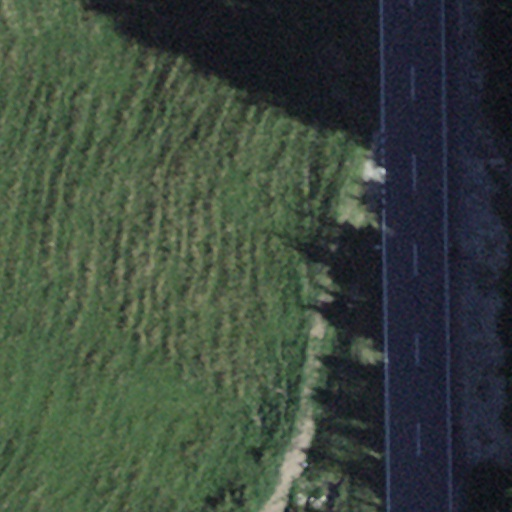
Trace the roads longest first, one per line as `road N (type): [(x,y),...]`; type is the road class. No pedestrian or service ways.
road 1 (secondary): [(412,0),(420,511)]
road 2 (track): [(414,131),(361,212),(340,265),(305,430),(274,511)]
